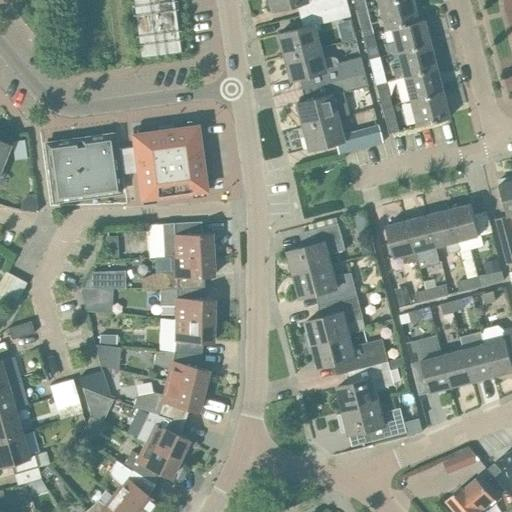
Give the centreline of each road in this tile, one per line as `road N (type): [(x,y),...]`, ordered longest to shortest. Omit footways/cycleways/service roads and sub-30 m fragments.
road 1 (residential): [(240,457),(252,417),(259,317),(256,209),(239,87)]
road 2 (residential): [(0,45),(34,87),(66,108),(239,87)]
road 3 (residential): [(363,483),(400,457),(511,411)]
road 4 (residential): [(351,178),(474,153),(500,136)]
road 5 (residential): [(500,136),(488,118),(457,0)]
road 6 (residential): [(240,457),(363,483)]
